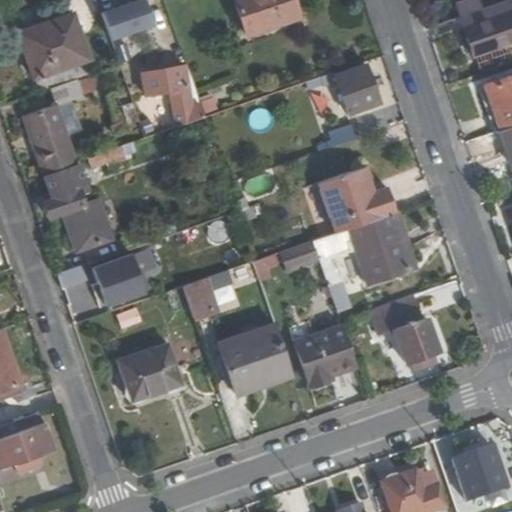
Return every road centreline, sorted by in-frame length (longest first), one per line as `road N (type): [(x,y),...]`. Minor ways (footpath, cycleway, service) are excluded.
road 1 (residential): [(501,383),(123,511)]
road 2 (residential): [(511,354),(389,0)]
road 3 (residential): [(118,511),(0,171)]
